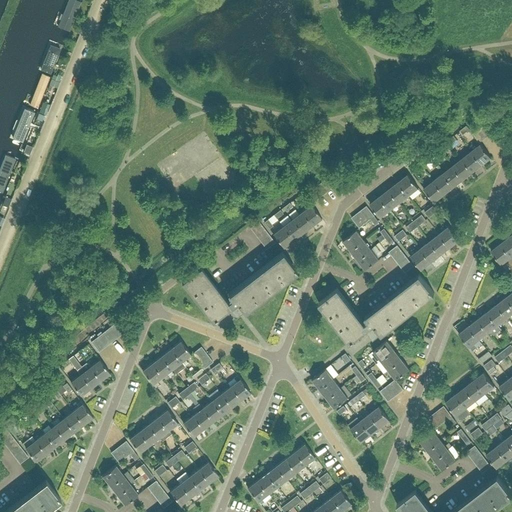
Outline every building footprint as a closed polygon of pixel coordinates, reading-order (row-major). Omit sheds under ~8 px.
[(80,3),(72,0),(67,0),(57,26),(68,31),(80,3)] [(38,70),(52,75),(63,46),(49,41),(38,70)] [(30,104),(39,108),(51,77),(42,74),(30,104)] [(10,140),(23,145),(37,112),(24,107),(10,140)] [(488,121),(495,130),(499,126),(493,118),(488,121)] [(495,130),(488,121),(484,124),(491,133),(495,130)] [(481,127),(487,136),(491,133),(484,124),(481,127)] [(460,130),(464,135),(470,131),(466,125),(460,130)] [(477,130),(483,139),(487,136),(481,127),(477,130)] [(472,134),(479,142),(483,139),(477,130),(472,134)] [(453,135),(447,140),(450,144),(456,139),(453,135)] [(450,144),(447,140),(441,145),(444,149),(450,144)] [(403,141),(393,149),(397,154),(407,146),(403,141)] [(480,143),(470,151),(481,164),(490,157),(480,143)] [(407,146),(397,154),(401,159),(411,151),(407,146)] [(434,150),(428,155),(431,158),(437,153),(434,150)] [(411,151),(401,159),(404,163),(405,164),(415,156),(411,151)] [(470,151),(461,158),(472,172),(481,164),(470,151)] [(0,166),(0,191),(4,194),(18,160),(5,155),(0,166)] [(431,158),(428,155),(422,160),(425,163),(431,158)] [(461,158),(451,165),(462,179),(472,172),(461,158)] [(430,160),(425,164),(429,170),(435,165),(430,160)] [(412,173),(419,168),(416,164),(409,169),(412,173)] [(451,165),(442,173),(453,186),(462,179),(451,165)] [(407,173),(397,181),(408,195),(418,187),(407,173)] [(442,173),(432,180),(443,194),(453,186),(442,173)] [(324,180),(319,183),(325,191),(330,188),(324,180)] [(432,180),(423,187),(434,201),(443,194),(432,180)] [(397,181),(388,188),(399,202),(408,195),(397,181)] [(319,183),(315,186),(322,194),(325,191),(319,183)] [(315,186),(312,189),(318,197),(322,194),(315,186)] [(388,188),(378,196),(389,210),(399,202),(388,188)] [(312,189),(307,192),(313,200),(318,197),(312,189)] [(298,196),(303,202),(307,200),(302,193),(298,196)] [(378,196),(369,203),(380,217),(389,210),(378,196)] [(289,202),(282,207),(285,211),(292,206),(289,202)] [(310,203),(301,211),(312,225),(321,217),(310,203)] [(361,209),(369,220),(370,219),(374,216),(366,206),(366,205),(361,209)] [(432,214),(437,211),(433,205),(428,209),(432,214)] [(273,214),(276,218),(283,213),(279,209),(273,214)] [(356,213),(364,223),(369,220),(361,209),(356,213)] [(428,209),(424,212),(428,217),(432,214),(428,209)] [(301,211),(291,218),(302,232),(312,225),(301,211)] [(351,217),(359,227),(364,223),(356,213),(351,217)] [(425,219),(421,214),(417,217),(421,223),(425,219)] [(374,215),(374,216),(370,219),(375,225),(379,222),(374,215)] [(413,221),(417,226),(421,223),(417,217),(413,221)] [(291,218),(282,226),(293,240),(302,232),(291,218)] [(263,222),(268,228),(272,225),(267,219),(263,222)] [(250,228),(253,232),(262,226),(258,221),(250,228)] [(417,226),(413,221),(409,224),(413,229),(417,226)] [(405,227),(409,232),(413,229),(409,224),(405,227)] [(265,230),(262,226),(253,232),(256,236),(265,230)] [(293,240),(282,226),(272,233),(284,247),(293,240)] [(448,226),(438,233),(449,247),(459,240),(448,226)] [(380,231),(385,238),(389,235),(384,228),(380,231)] [(342,240),(350,250),(363,239),(356,229),(342,240)] [(407,234),(402,229),(398,232),(403,237),(407,234)] [(256,236),(259,240),(268,234),(265,230),(256,236)] [(398,232),(394,235),(398,241),(403,237),(398,232)] [(438,233),(429,241),(440,255),(449,247),(438,233)] [(259,240),(262,244),(271,238),(268,234),(259,240)] [(389,235),(385,238),(389,244),(393,241),(389,235)] [(511,238),(509,235),(500,242),(510,256),(511,254),(511,238)] [(262,244),(266,248),(274,242),(271,238),(262,244)] [(350,250),(357,259),(371,249),(363,239),(350,250)] [(429,241),(419,248),(430,262),(440,255),(429,241)] [(500,242),(490,249),(501,263),(510,256),(500,242)] [(397,245),(388,251),(392,256),(400,250),(397,245)] [(430,262),(419,248),(410,256),(421,269),(430,262)] [(371,249),(357,259),(364,269),(378,258),(371,249)] [(400,250),(392,256),(395,260),(403,254),(400,250)] [(201,266),(181,281),(211,320),(228,307),(233,314),(241,308),(243,311),(296,271),(282,252),(224,297),(201,266)] [(403,254),(395,260),(398,264),(406,258),(403,254)] [(406,258),(398,264),(401,268),(409,262),(406,258)] [(409,262),(401,268),(404,272),(413,266),(409,262)] [(337,288),(318,303),(349,343),(366,330),(371,336),(378,330),(381,333),(433,293),(419,274),(361,318),(337,288)] [(511,303),(506,296),(496,303),(507,317),(511,313),(511,303)] [(496,303),(487,311),(498,324),(507,317),(496,303)] [(487,311),(477,318),(488,332),(498,324),(487,311)] [(122,317),(125,321),(130,317),(127,313),(122,317)] [(477,318),(468,325),(479,339),(488,332),(477,318)] [(118,321),(113,325),(121,335),(126,331),(118,321)] [(109,328),(117,338),(121,335),(113,325),(109,328)] [(479,339),(468,325),(459,333),(469,347),(479,339)] [(105,331),(112,341),(117,338),(109,328),(105,331)] [(105,342),(108,345),(112,341),(105,331),(100,335),(102,338),(105,342)] [(91,342),(94,345),(102,338),(100,335),(91,342)] [(94,345),(97,348),(105,342),(102,338),(94,345)] [(180,340),(170,347),(181,361),(190,354),(180,340)] [(373,350),(380,360),(394,349),(387,340),(373,350)] [(105,342),(97,348),(99,352),(108,345),(105,342)] [(190,354),(195,359),(205,352),(201,346),(190,354)] [(170,347),(161,354),(171,368),(181,361),(170,347)] [(510,352),(506,347),(502,350),(506,356),(510,352)] [(380,360),(388,369),(401,359),(394,349),(380,360)] [(498,353),(502,358),(506,356),(502,350),(498,353)] [(205,352),(195,359),(198,365),(209,357),(205,352)] [(341,355),(342,355),(346,362),(350,359),(345,352),(341,355)] [(161,354),(151,362),(162,376),(171,368),(161,354)] [(209,357),(198,365),(202,369),(203,370),(213,362),(212,361),(209,357)] [(99,358),(89,366),(100,380),(110,372),(99,358)] [(492,358),(487,362),(491,367),(496,364),(492,358)] [(357,362),(363,368),(366,365),(361,359),(357,362)] [(388,369),(395,379),(409,368),(401,359),(388,369)] [(86,362),(76,369),(80,374),(80,373),(90,387),(100,380),(89,366),(86,362)] [(152,383),(156,380),(162,376),(151,362),(142,369),(152,383)] [(218,362),(214,365),(218,371),(222,367),(218,362)] [(487,370),(491,367),(487,362),(483,365),(487,370)] [(218,371),(214,365),(210,368),(214,374),(218,371)] [(351,368),(356,375),(360,372),(355,365),(351,368)] [(312,379),(319,388),(333,378),(326,368),(312,379)] [(367,374),(372,381),(376,378),(371,371),(367,374)] [(483,371),(473,379),(484,393),(494,386),(483,371)] [(205,372),(201,375),(205,381),(209,378),(205,372)] [(360,372),(356,375),(361,380),(365,378),(360,372)] [(90,387),(80,373),(80,374),(71,381),(81,394),(90,387)] [(201,375),(197,379),(201,384),(205,381),(201,375)] [(239,377),(229,385),(241,399),(250,392),(239,377)] [(319,388),(326,398),(340,387),(333,378),(319,388)] [(376,378),(372,381),(377,388),(381,385),(376,378)] [(511,397),(511,382),(508,378),(499,385),(510,399),(511,397)] [(395,379),(390,383),(398,394),(403,390),(395,379)] [(473,379),(464,386),(475,401),(484,393),(473,379)] [(194,381),(190,384),(194,389),(198,386),(194,381)] [(62,385),(67,392),(71,389),(66,382),(62,385)] [(385,387),(393,397),(398,394),(390,383),(385,387)] [(185,387),(190,393),(194,389),(190,384),(185,387)] [(229,385),(220,392),(231,406),(241,399),(229,385)] [(464,386),(454,394),(465,408),(475,401),(464,386)] [(340,387),(326,398),(334,407),(348,397),(340,387)] [(380,391),(388,401),(393,397),(385,387),(380,391)] [(53,393),(58,399),(62,396),(57,390),(53,393)] [(362,390),(356,395),(359,399),(365,394),(362,390)] [(220,392),(211,400),(222,414),(231,406),(220,392)] [(465,408),(454,394),(445,401),(456,415),(465,408)] [(175,395),(171,399),(175,404),(179,400),(175,395)] [(349,400),(352,404),(359,399),(356,395),(349,400)] [(43,400),(48,406),(52,404),(47,397),(43,400)] [(171,399),(166,402),(171,407),(175,404),(171,399)] [(211,400),(201,407),(212,421),(222,414),(211,400)] [(82,403),(72,410),(83,424),(93,417),(82,403)] [(34,407),(39,414),(43,411),(38,404),(34,407)] [(336,410),(339,414),(346,409),(343,405),(336,410)] [(379,405),(369,412),(380,427),(390,419),(379,405)] [(438,410),(446,420),(447,419),(451,416),(443,406),(438,410)] [(201,407),(192,414),(203,429),(212,421),(201,407)] [(500,410),(504,415),(508,412),(504,407),(500,410)] [(167,409),(157,416),(168,430),(177,423),(167,409)] [(72,410),(63,417),(73,431),(83,424),(72,410)] [(438,410),(433,413),(441,424),(446,420),(438,410)] [(25,414),(30,421),(34,418),(28,411),(25,414)] [(369,412),(360,420),(370,434),(380,427),(369,412)] [(497,412),(493,415),(497,421),(501,417),(497,412)] [(428,417),(436,428),(441,424),(433,413),(428,417)] [(203,429),(192,414),(182,422),(193,436),(203,429)] [(493,415),(489,419),(493,424),(497,421),(493,415)] [(157,416),(147,423),(158,437),(159,437),(161,441),(171,433),(168,430),(157,416)] [(456,422),(451,416),(447,419),(452,425),(456,422)] [(63,417),(53,424),(64,438),(73,431),(63,417)] [(15,421),(20,428),(24,425),(19,419),(15,421)] [(370,434),(360,420),(350,427),(361,441),(370,434)] [(147,423),(138,430),(149,445),(158,437),(147,423)] [(53,424),(44,432),(54,446),(64,438),(53,424)] [(5,427),(0,431),(0,437),(0,438),(9,432),(5,427)] [(474,430),(478,435),(482,432),(478,427),(474,430)] [(457,431),(462,438),(466,435),(461,428),(460,428),(457,431)] [(138,430),(128,438),(139,452),(149,445),(138,430)] [(419,441),(426,450),(440,439),(433,430),(419,441)] [(478,435),(474,430),(470,433),(474,438),(478,435)] [(12,436),(9,432),(0,438),(3,442),(12,436)] [(44,432),(34,439),(45,453),(54,446),(44,432)] [(466,435),(462,438),(466,444),(470,441),(466,435)] [(12,436),(3,442),(6,446),(15,440),(12,436)] [(34,439),(24,446),(35,460),(45,453),(34,439)] [(426,450),(433,459),(448,449),(440,439),(426,450)] [(511,448),(504,439),(495,446),(506,460),(511,455),(511,448)] [(15,440),(6,446),(9,450),(18,444),(15,440)] [(120,444),(128,454),(129,453),(133,450),(125,440),(120,444)] [(188,444),(191,449),(196,446),(192,440),(188,444)] [(304,443),(294,450),(305,464),(314,457),(304,443)] [(21,448),(18,444),(9,450),(12,454),(21,448)] [(115,448),(123,458),(128,454),(120,444),(115,448)] [(466,452),(469,457),(477,450),(474,446),(466,452)] [(506,460),(495,446),(485,453),(496,467),(506,460)] [(24,452),(21,448),(12,454),(15,458),(24,452)] [(110,451),(118,462),(123,458),(115,448),(110,451)] [(176,452),(180,458),(185,454),(181,449),(176,452)] [(448,449),(433,459),(441,469),(455,458),(448,449)] [(133,450),(129,453),(134,460),(138,456),(133,450)] [(294,450),(285,457),(296,471),(305,464),(294,450)] [(477,450),(469,457),(472,461),(481,454),(477,450)] [(24,452),(15,458),(19,462),(27,456),(24,452)] [(172,456),(176,461),(180,458),(176,452),(172,456)] [(472,461),(475,465),(484,458),(481,454),(472,461)] [(285,457),(275,465),(286,479),(296,471),(285,457)] [(484,458),(475,465),(478,468),(487,462),(484,458)] [(207,462),(198,469),(208,483),(218,476),(207,462)] [(478,468),(482,473),(490,466),(487,462),(478,468)] [(139,466),(144,472),(148,469),(143,463),(139,466)] [(101,475),(108,485),(122,474),(115,464),(101,475)] [(162,464),(158,467),(162,472),(166,469),(162,464)] [(275,465),(266,472),(277,486),(286,479),(275,465)] [(158,467),(154,470),(158,475),(162,472),(158,467)] [(153,475),(148,469),(144,472),(149,479),(153,475)] [(198,469),(188,476),(199,490),(208,483),(198,469)] [(326,471),(322,475),(326,480),(330,477),(326,471)] [(266,472),(256,479),(267,493),(277,486),(266,472)] [(108,485),(116,494),(130,483),(122,474),(108,485)] [(318,478),(322,483),(326,480),(322,475),(318,478)] [(433,511),(415,489),(396,504),(402,511),(489,511),(511,495),(497,475),(448,511),(433,511)] [(188,476),(178,483),(189,498),(199,490),(188,476)] [(41,511),(59,498),(45,479),(1,511),(41,511)] [(267,493),(256,479),(247,487),(258,501),(267,493)] [(155,480),(146,486),(150,491),(158,484),(155,480)] [(315,480),(311,483),(315,488),(319,485),(315,480)] [(130,483),(116,494),(123,504),(137,493),(130,483)] [(189,498),(178,483),(169,491),(180,505),(189,498)] [(311,483),(307,486),(311,492),(315,488),(311,483)] [(161,488),(158,484),(150,491),(153,495),(161,488)] [(307,486),(303,489),(307,495),(311,492),(307,486)] [(165,493),(161,488),(153,495),(156,499),(165,493)] [(299,493),(303,498),(307,495),(303,489),(299,493)] [(340,489),(330,496),(341,510),(350,503),(340,489)] [(168,497),(165,493),(156,499),(159,503),(168,497)] [(296,494),(292,498),(296,503),(300,500),(296,494)] [(330,496),(321,504),(327,511),(338,511),(341,510),(330,496)] [(171,501),(168,497),(159,503),(163,508),(171,501)] [(288,501),(292,506),(296,503),(292,498),(288,501)] [(284,504),(288,509),(292,506),(288,501),(284,504)]
